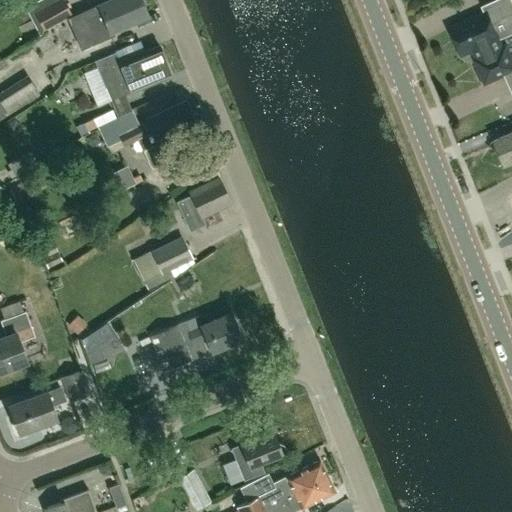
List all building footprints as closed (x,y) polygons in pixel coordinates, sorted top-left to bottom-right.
[(36,0),(30,3),(43,29),(72,14),(64,0),(36,0)] [(82,46),(112,33),(110,29),(147,13),(141,0),(105,0),(99,3),(100,4),(91,7),(70,18),(77,34),(82,46)] [(449,27),(461,55),(474,49),(478,57),(474,59),(485,83),(505,74),(508,80),(511,78),(511,55),(506,43),(502,45),(499,37),(510,32),(511,27),(511,24),(508,15),(511,12),(511,1),(511,0),(495,0),(484,5),(486,10),(449,27)] [(171,74),(159,44),(119,61),(116,52),(95,61),(111,100),(171,74)] [(0,118),(40,93),(27,74),(0,91),(0,118)] [(97,128),(107,146),(121,140),(124,147),(137,140),(142,151),(143,150),(152,168),(176,156),(169,141),(197,126),(184,100),(138,123),(132,110),(117,118),(97,128)] [(97,128),(117,118),(112,109),(83,123),(87,131),(97,127),(97,128)] [(504,163),(511,159),(511,131),(494,139),(504,163)] [(42,194),(65,185),(61,175),(38,184),(42,194)] [(189,230),(204,223),(201,217),(230,202),(218,178),(189,192),(190,195),(176,202),(189,230)] [(147,288),(173,276),(194,262),(181,236),(133,259),(147,288)] [(35,336),(25,312),(1,321),(6,335),(0,337),(0,371),(27,361),(20,342),(35,336)] [(211,351),(242,337),(232,313),(200,326),(201,327),(189,332),(193,343),(206,338),(211,351)] [(90,362),(102,358),(97,345),(113,334),(106,323),(82,339),(90,362)] [(164,369),(192,358),(178,323),(150,334),(164,369)] [(70,399),(89,393),(80,370),(62,377),(70,399)] [(65,400),(60,388),(47,393),(46,391),(8,405),(18,432),(56,418),(51,406),(65,400)] [(60,424),(62,430),(68,433),(74,431),(76,425),(74,419),(68,417),(62,419),(60,424)] [(264,471),(260,461),(287,451),(284,443),(283,443),(278,441),(273,430),(240,443),(231,447),(243,480),(264,471)] [(280,499),(327,475),(319,459),(273,482),(276,487),(237,507),(238,509),(231,511),(264,511),(268,510),(280,499)] [(195,507),(209,499),(192,469),(178,476),(195,507)] [(268,510),(264,511),(290,511),(301,507),(302,508),(335,490),(327,475),(280,499),(268,510)] [(115,506),(125,502),(118,483),(108,487),(115,506)] [(94,511),(97,511),(88,487),(59,498),(60,500),(46,505),(48,511),(94,511)] [(128,511),(125,502),(115,506),(117,511),(128,511)]
